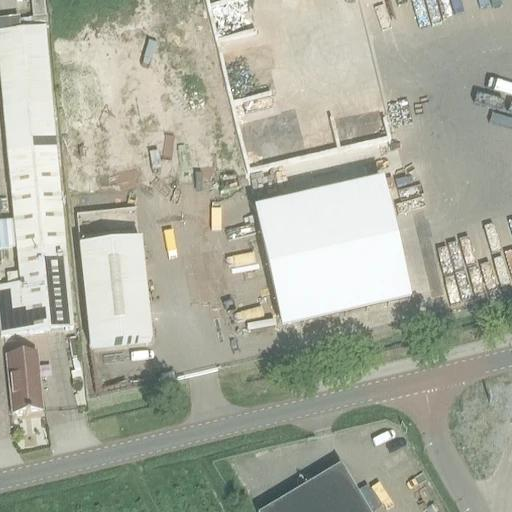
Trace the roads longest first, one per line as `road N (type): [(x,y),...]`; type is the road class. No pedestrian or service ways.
road 1 (tertiary): [(0,484),(417,382)]
road 2 (unclassified): [(417,382),(435,446),(473,511)]
